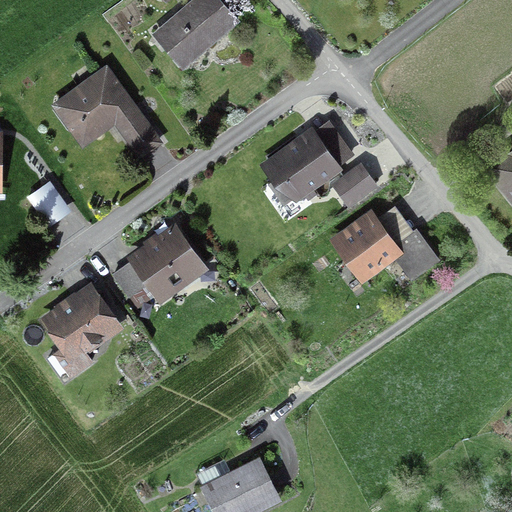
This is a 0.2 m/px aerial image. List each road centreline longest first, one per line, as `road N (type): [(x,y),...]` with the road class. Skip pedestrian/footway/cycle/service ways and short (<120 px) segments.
road 1 (residential): [(334,67),(0,301)]
road 2 (residential): [(499,259),(273,416),(289,447),(281,477)]
road 3 (residential): [(334,67),(499,259)]
